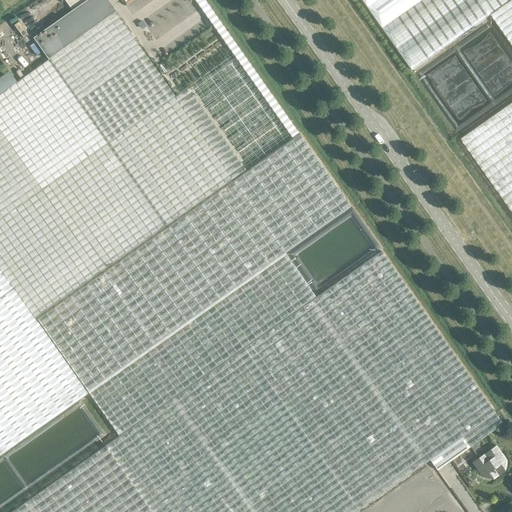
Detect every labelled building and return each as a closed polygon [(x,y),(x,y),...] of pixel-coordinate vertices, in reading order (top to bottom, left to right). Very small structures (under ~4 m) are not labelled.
[(0,269),(13,288),(35,320),(36,320),(37,319),(88,391),(350,206),(299,134),(247,171),(187,86),(175,95),(107,0),(87,0),(33,38),(48,60),(16,82),(9,72),(0,78),(0,269)] [(64,0),(71,9),(83,0),(64,0)] [(511,0),(362,0),(412,71),(491,15),(511,44),(511,0)] [(28,34),(19,22),(14,25),(23,38),(28,34)] [(511,104),(462,140),(508,205),(511,211),(511,104)] [(381,251),(105,445),(151,511),(355,511),(429,460),(437,470),(502,424),(495,414),(381,251)] [(0,456),(88,394),(58,352),(36,320),(35,320),(13,288),(0,269),(0,456)] [(151,511),(105,445),(9,511),(151,511)] [(506,461),(496,446),(478,459),(480,461),(474,465),(483,477),(493,479),(504,471),(505,468),(506,466),(506,464),(506,461)]
